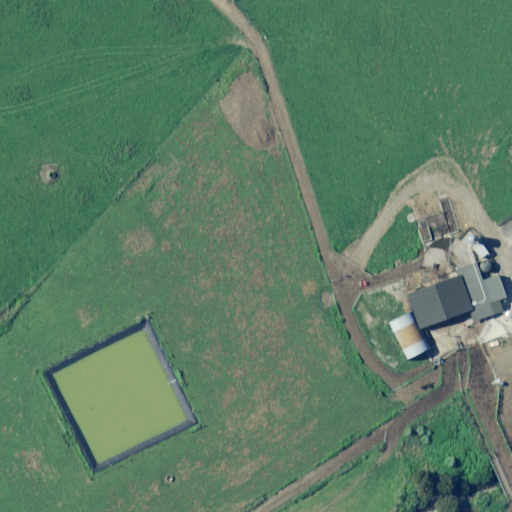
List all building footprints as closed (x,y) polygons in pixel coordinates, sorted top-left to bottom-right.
[(483,242),(471,247),(475,256),(487,251),(483,242)] [(492,263),(488,254),(476,259),(481,268),(492,263)] [(492,266),(481,270),(484,280),(495,277),(492,266)] [(498,277),(481,283),(476,267),(457,274),(473,322),(492,315),(489,305),(506,300),(498,277)] [(432,347),(413,310),(385,325),(404,362),(432,347)]
